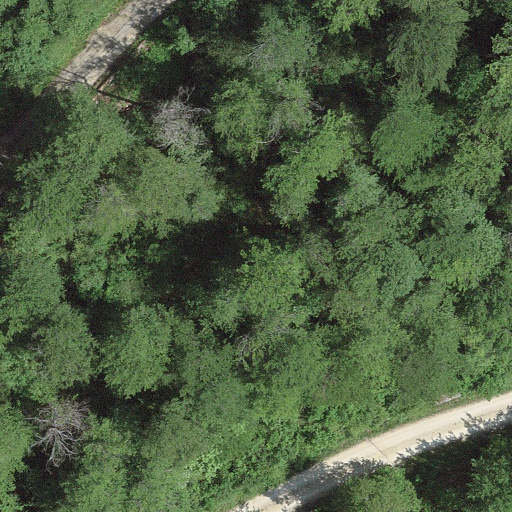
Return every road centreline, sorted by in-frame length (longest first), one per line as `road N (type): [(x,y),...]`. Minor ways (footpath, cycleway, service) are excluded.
road 1 (track): [(264,511),(398,446),(511,409)]
road 2 (track): [(167,0),(0,161)]
